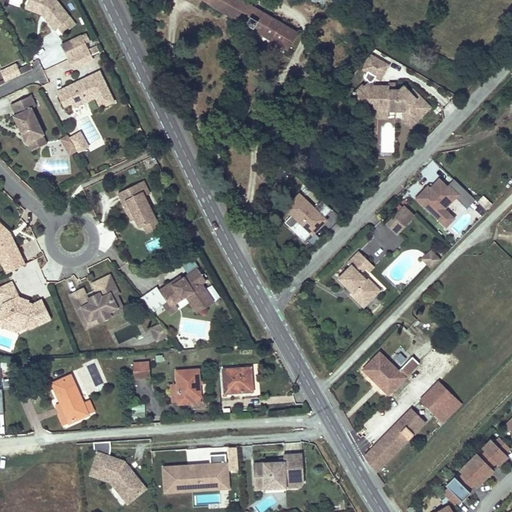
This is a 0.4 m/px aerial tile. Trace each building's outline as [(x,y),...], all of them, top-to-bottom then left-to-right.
[(32,0),(27,0),(25,7),(42,13),(44,17),(48,14),(44,10),(31,5),(32,0)] [(56,0),(32,0),(31,5),(44,10),(48,14),(44,17),(54,28),(57,25),(63,32),(75,23),(56,0)] [(201,0),(272,40),(281,25),(237,0),(201,0)] [(296,34),(281,25),(272,40),(287,49),(296,34)] [(82,34),(71,39),(78,53),(89,47),(82,34)] [(71,39),(62,44),(68,57),(78,53),(71,39)] [(93,56),(89,47),(78,53),(68,57),(73,66),(93,56)] [(359,65),(365,69),(372,55),(369,53),(359,65)] [(386,63),(372,55),(365,69),(368,70),(365,76),(370,80),(364,86),(369,91),(368,92),(368,100),(374,100),(377,104),(382,108),(387,108),(395,108),(400,104),(404,108),(404,117),(410,117),(414,121),(431,104),(412,86),(409,89),(404,84),(400,88),(396,88),(390,88),(390,84),(384,84),(379,89),(374,84),(372,80),(374,75),(379,77),(386,63)] [(1,70),(6,80),(22,72),(17,62),(1,70)] [(64,83),(55,88),(63,103),(72,98),(74,102),(94,91),(100,101),(113,94),(97,65),(74,77),(75,79),(65,85),(64,83)] [(368,92),(369,91),(364,86),(362,84),(354,92),(365,103),(368,100),(368,92)] [(34,105),(29,94),(9,104),(14,114),(11,115),(17,127),(19,126),(21,130),(19,131),(25,143),(27,142),(41,135),(43,134),(30,107),(34,105)] [(387,116),(387,108),(382,108),(377,104),(372,109),(378,116),(387,116)] [(69,138),(72,143),(82,137),(79,132),(69,138)] [(41,135),(27,142),(31,150),(45,143),(41,135)] [(72,143),(77,152),(87,146),(82,137),(72,143)] [(476,199),(454,178),(447,186),(442,181),(438,185),(435,182),(431,187),(428,185),(416,197),(440,220),(448,212),(445,208),(456,197),(467,208),(476,199)] [(131,194),(125,197),(134,217),(138,225),(143,223),(155,217),(144,194),(149,191),(142,179),(127,186),(131,194)] [(131,194),(127,186),(117,191),(131,218),(134,217),(125,197),(131,194)] [(295,197),(281,212),(287,218),(296,227),(289,234),(299,244),(308,235),(309,236),(320,226),(317,224),(312,219),(315,217),(320,222),(328,213),(318,204),(310,211),(295,197)] [(403,206),(400,210),(409,219),(412,216),(403,206)] [(400,210),(387,223),(396,232),(409,219),(400,210)] [(446,226),(454,218),(448,212),(440,220),(446,226)] [(155,217),(143,223),(146,231),(159,225),(155,217)] [(296,227),(287,218),(280,225),(289,234),(296,227)] [(0,260),(2,264),(3,264),(20,255),(21,254),(13,239),(10,240),(6,234),(10,232),(0,222),(0,260)] [(151,249),(165,244),(162,236),(148,241),(151,249)] [(429,259),(427,264),(431,268),(440,259),(431,250),(425,256),(429,259)] [(358,252),(348,262),(350,265),(338,278),(353,292),(351,295),(364,307),(376,295),(363,283),(366,280),(359,274),(364,269),(370,263),(358,252)] [(20,255),(3,264),(7,272),(24,263),(20,255)] [(187,271),(198,265),(193,257),(182,262),(187,271)] [(370,263),(364,269),(368,272),(373,266),(370,263)] [(199,312),(215,301),(201,283),(206,279),(198,268),(183,278),(178,282),(176,279),(160,291),(168,302),(171,306),(175,304),(187,295),(199,312)] [(84,287),(72,293),(79,307),(83,305),(90,318),(98,314),(100,318),(111,313),(108,309),(117,305),(112,294),(117,292),(119,291),(110,273),(98,279),(101,284),(97,286),(99,291),(88,297),(84,287)] [(366,280),(363,283),(376,295),(380,290),(368,278),(366,280)] [(12,280),(0,286),(0,296),(3,303),(2,309),(7,310),(4,319),(16,322),(18,326),(25,322),(29,324),(51,315),(43,295),(34,299),(26,299),(25,302),(20,301),(21,298),(12,280)] [(108,309),(111,313),(124,307),(117,292),(112,294),(117,305),(108,309)] [(175,304),(171,306),(168,302),(164,305),(171,314),(179,309),(175,304)] [(83,305),(79,307),(87,325),(100,318),(98,314),(90,318),(83,305)] [(7,310),(2,309),(0,309),(0,322),(2,326),(14,329),(18,326),(16,322),(4,319),(7,310)] [(398,372),(380,353),(365,368),(372,375),(370,377),(389,394),(418,364),(412,358),(398,372)] [(151,360),(133,360),(134,378),(151,378),(151,360)] [(253,391),(250,368),(223,371),(226,393),(253,391)] [(372,375),(365,368),(363,370),(370,377),(372,375)] [(179,403),(189,402),(189,399),(189,393),(200,392),(198,372),(176,374),(179,403)] [(87,414),(69,375),(51,383),(61,404),(69,422),(87,414)] [(456,399),(439,383),(422,400),(438,416),(456,399)] [(461,404),(456,399),(438,416),(443,422),(461,404)] [(61,425),(69,422),(61,404),(54,407),(59,416),(57,417),(61,425)] [(144,412),(144,404),(132,405),(133,413),(144,412)] [(365,457),(375,471),(424,423),(412,410),(395,427),(365,457)] [(372,431),(382,420),(375,414),(365,424),(372,431)] [(478,486),(495,469),(493,466),(498,461),(501,463),(509,454),(507,452),(511,447),(502,436),(497,442),(493,438),(484,447),(488,450),(482,455),(479,452),(462,470),(465,473),(460,478),(456,475),(448,484),(451,487),(446,493),(456,503),(461,498),(464,500),(472,491),(470,489),(475,483),(478,486)] [(97,442),(97,452),(102,453),(108,455),(113,441),(97,442)] [(193,465),(166,467),(168,491),(202,488),(202,485),(222,484),(221,471),(229,470),(228,452),(212,454),(213,464),(199,465),(199,467),(193,468),(193,465)] [(108,455),(102,453),(95,473),(114,480),(114,481),(117,478),(120,482),(118,485),(131,501),(148,488),(134,471),(131,473),(128,469),(131,466),(127,462),(108,455)] [(267,463),(256,463),(257,483),(268,483),(268,488),(289,487),(288,482),(306,481),(305,453),(286,454),(287,458),(287,463),(282,464),(282,462),(276,462),(276,464),(267,465),(267,463)] [(222,484),(202,485),(202,488),(231,486),(229,470),(221,471),(222,484)]
